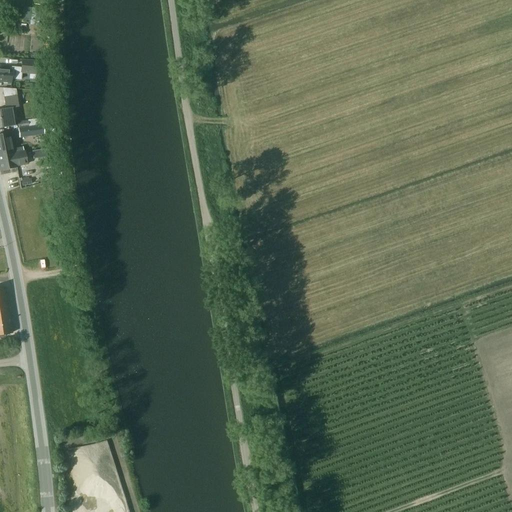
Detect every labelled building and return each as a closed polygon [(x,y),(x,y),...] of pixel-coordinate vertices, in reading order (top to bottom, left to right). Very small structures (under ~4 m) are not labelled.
[(25,7),(24,19),(32,20),(33,7),(25,7)] [(40,74),(41,61),(22,60),(21,68),(21,72),(40,74)] [(12,68),(12,70),(0,69),(0,82),(10,83),(11,80),(20,80),(21,72),(21,68),(12,68)] [(0,127),(15,125),(12,108),(18,107),(17,96),(3,98),(5,109),(0,109),(0,127)] [(28,120),(28,121),(28,124),(29,127),(43,125),(44,125),(43,118),(28,120)] [(17,122),(18,129),(29,127),(28,124),(28,121),(17,122)] [(43,127),(19,130),(20,138),(46,135),(45,127),(43,127)] [(0,135),(0,155),(14,153),(10,133),(0,135)] [(46,149),(32,151),(33,159),(47,158),(46,149)] [(14,153),(0,155),(0,170),(17,167),(17,166),(27,164),(25,151),(14,153)] [(5,287),(0,288),(0,337),(4,337),(4,334),(12,333),(5,287)]
